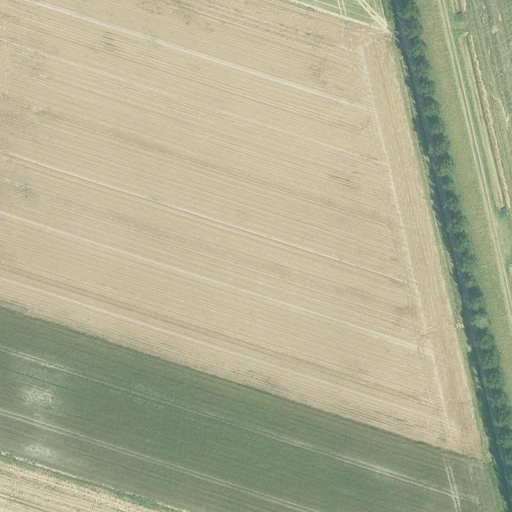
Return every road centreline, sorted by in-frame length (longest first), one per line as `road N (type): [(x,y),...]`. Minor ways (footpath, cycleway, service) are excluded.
road 1 (unclassified): [(511,496),(397,0)]
road 2 (track): [(442,0),(511,306)]
